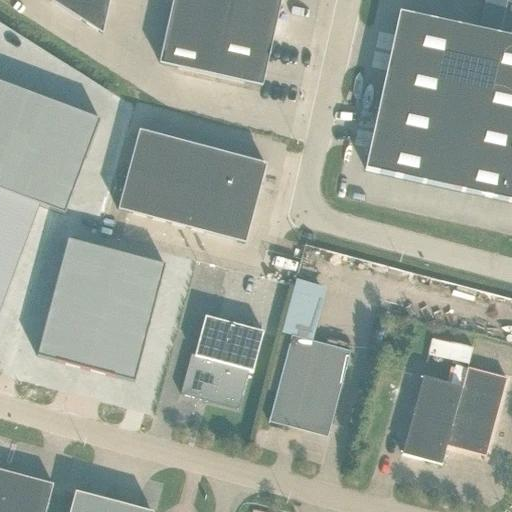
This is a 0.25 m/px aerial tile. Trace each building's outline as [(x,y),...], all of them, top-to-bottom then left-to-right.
[(46,0),(50,2),(80,22),(80,21),(102,35),(110,1),(109,1),(109,0),(46,0)] [(173,0),(159,65),(177,69),(243,84),(243,83),(261,88),(280,0),(173,0)] [(511,38),(396,13),(361,170),(511,203),(511,38)] [(0,84),(0,191),(38,205),(64,216),(100,121),(0,84)] [(138,132),(117,212),(245,245),(266,166),(138,132)] [(0,307),(38,205),(0,191),(0,307)] [(67,240),(36,357),(134,383),(165,266),(67,240)] [(252,373),(263,333),(205,318),(194,357),(191,356),(180,396),(238,411),(248,372),(252,373)] [(328,435),(350,352),(291,337),(269,419),(328,435)] [(487,448),(506,380),(467,370),(472,350),(433,339),(402,456),(441,466),(446,447),(475,455),(487,448)] [(5,473),(0,471),(0,511),(45,511),(53,486),(6,473),(7,469),(6,469),(5,473)] [(140,511),(75,494),(70,511),(140,511)]
